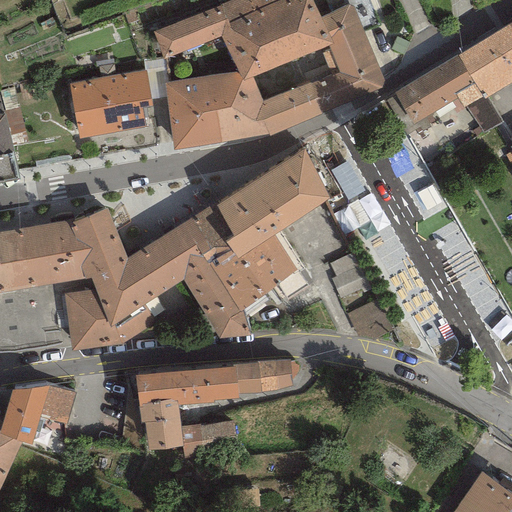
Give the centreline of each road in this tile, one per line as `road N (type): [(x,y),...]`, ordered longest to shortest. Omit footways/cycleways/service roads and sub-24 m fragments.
road 1 (tertiary): [(511,0),(402,81),(310,128),(0,198)]
road 2 (residential): [(0,374),(310,343),(416,366),(511,416)]
road 3 (unknown): [(151,29),(180,162)]
road 4 (unknown): [(361,354),(320,305),(304,244)]
